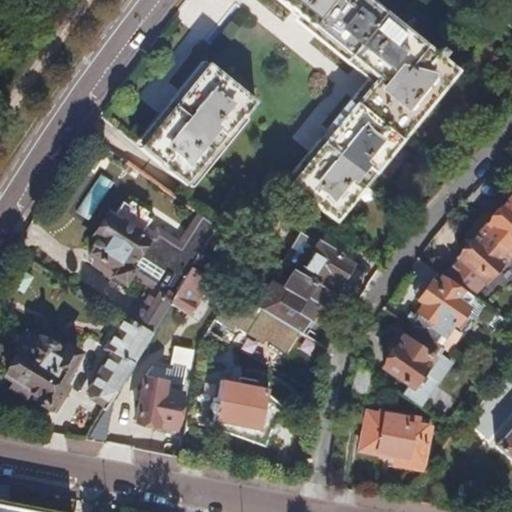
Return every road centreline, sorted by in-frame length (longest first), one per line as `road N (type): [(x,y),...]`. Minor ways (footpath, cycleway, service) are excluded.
road 1 (unclassified): [(292,511),(0,455)]
road 2 (unclassified): [(145,0),(60,109),(0,204)]
road 3 (unknown): [(0,120),(85,0)]
